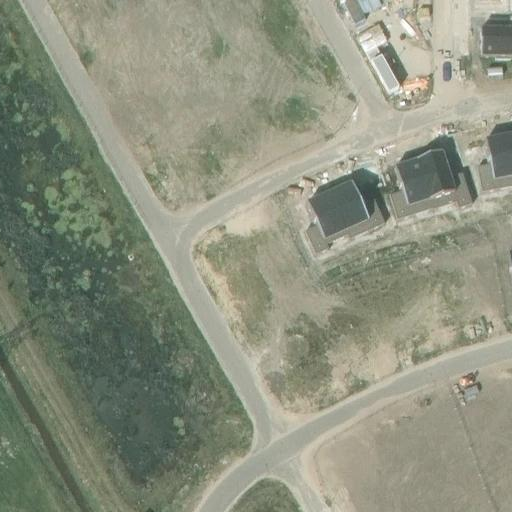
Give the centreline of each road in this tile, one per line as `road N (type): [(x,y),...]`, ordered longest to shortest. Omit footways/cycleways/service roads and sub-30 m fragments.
road 1 (residential): [(167,233),(32,0)]
road 2 (residential): [(283,449),(167,233)]
road 3 (residential): [(167,233),(386,129)]
road 4 (residential): [(511,348),(328,425)]
road 5 (residential): [(311,0),(386,129)]
